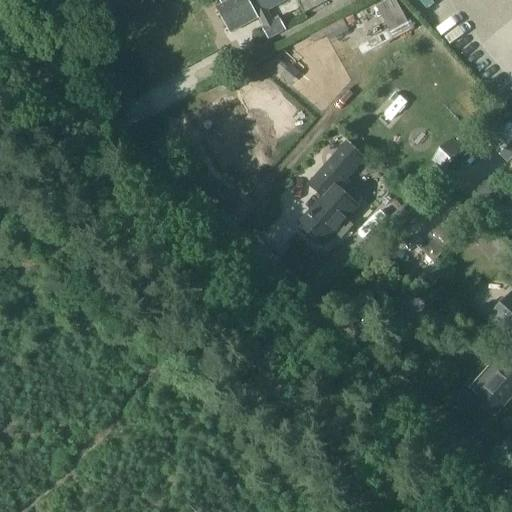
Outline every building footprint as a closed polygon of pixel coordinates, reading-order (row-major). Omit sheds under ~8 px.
[(274,22),(268,11),(289,0),(219,0),(222,6),(218,9),(231,34),(258,19),(262,27),(261,28),(268,40),(286,31),(279,19),(274,22)] [(332,1),(331,0),(296,0),(303,15),(332,1)] [(391,0),(377,8),(382,17),(357,31),(365,45),(390,30),(391,32),(395,40),(413,30),(408,22),(395,0),(391,0)] [(346,27),(357,21),(353,15),(342,22),(346,27)] [(511,124),(510,123),(488,143),(507,163),(511,159),(511,124)] [(171,144),(185,143),(184,129),(170,130),(171,144)] [(327,197),(303,224),(308,228),(305,232),(316,243),(320,239),(324,243),(335,231),(343,238),(353,226),(345,219),(364,198),(344,181),(363,159),(348,146),(313,185),(327,197)] [(471,195),(491,214),(511,191),(493,173),(471,195)] [(508,231),(511,227),(511,208),(510,207),(497,221),(508,231)] [(433,263),(462,235),(446,219),(418,248),(433,263)] [(369,279),(379,291),(389,281),(379,270),(369,279)] [(511,297),(511,296),(508,301),(503,301),(496,308),(497,313),(489,322),(511,341),(511,297)] [(396,350),(399,353),(411,364),(422,351),(422,350),(410,340),(407,338),(396,350)] [(511,368),(507,364),(499,356),(470,389),(479,397),(477,399),(495,415),(511,394),(511,368)]
